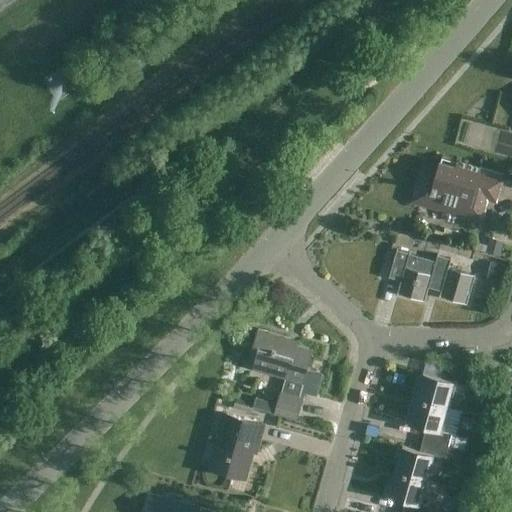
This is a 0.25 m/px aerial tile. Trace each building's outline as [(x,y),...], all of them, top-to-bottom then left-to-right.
[(493,151),(500,127),(467,117),(460,141),(493,151)] [(488,198),(496,200),(503,175),(480,168),(480,167),(442,156),(439,169),(421,164),(411,201),(443,210),(442,215),(460,220),(461,214),(482,220),(488,198)] [(500,257),(504,242),(489,238),(485,253),(500,257)] [(437,253),(435,259),(396,247),(388,276),(401,280),(398,293),(426,300),(431,282),(443,285),(440,295),(467,303),(475,273),(449,265),(451,257),(437,253)] [(501,282),(506,265),(492,261),(487,278),(501,282)] [(257,347),(251,368),(285,377),(281,390),(279,390),(276,402),(275,405),(273,413),(296,420),(298,412),(298,411),(303,396),(298,395),(306,368),(312,349),(291,343),(293,338),(257,328),(252,346),(257,347)] [(416,397),(448,406),(452,392),(455,381),(465,384),(469,372),(444,365),(440,377),(423,372),(416,397)] [(298,395),(303,396),(304,397),(305,393),(316,396),(322,373),(306,368),(298,395)] [(455,381),(452,392),(462,395),(465,384),(455,381)] [(273,413),(276,402),(255,396),(252,407),(253,407),(273,413)] [(423,438),(448,446),(452,433),(441,430),(447,406),(448,406),(416,397),(408,421),(426,427),(423,438)] [(234,407),(252,412),(253,407),(252,407),(235,403),(234,407)] [(455,434),(462,411),(447,406),(441,430),(452,433),(455,434)] [(252,452),(255,453),(264,423),(225,412),(209,468),(244,478),(252,452)] [(445,458),(448,446),(423,438),(419,450),(402,445),(395,469),(427,479),(434,455),(445,458)] [(446,458),(460,462),(463,450),(452,447),(449,446),(446,458)] [(427,479),(395,469),(387,494),(405,499),(402,511),(406,511),(429,511),(431,507),(431,506),(420,503),(427,479)] [(200,511),(202,506),(148,491),(142,511),(200,511)]
